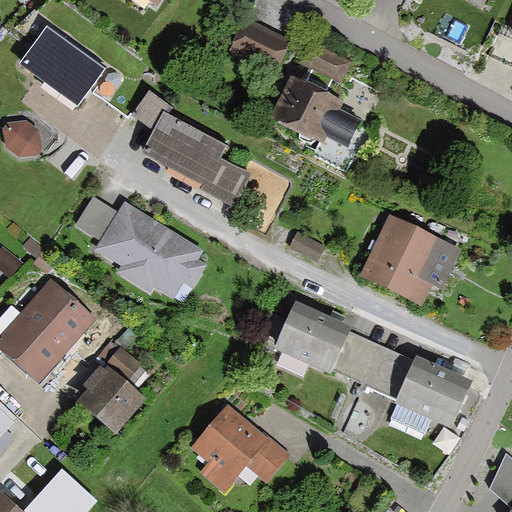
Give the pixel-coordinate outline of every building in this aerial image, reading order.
[(464,0),(482,9),(486,0),(464,0)] [(232,51),(274,71),(290,37),(247,18),(232,51)] [(511,28),(496,21),(481,51),(511,66),(511,28)] [(14,64),(73,113),(104,75),(45,27),(14,64)] [(271,117),(319,142),(313,154),(348,172),(372,125),(340,109),(343,100),(326,92),(333,79),(341,83),(352,61),(311,41),(300,63),(313,70),(305,82),(291,75),(271,117)] [(193,191),(226,211),(246,179),(212,159),(223,141),(145,94),(131,117),(156,132),(143,154),(196,186),(193,191)] [(0,148),(16,160),(32,158),(41,147),(37,134),(23,124),(7,124),(0,131),(0,148)] [(186,265),(191,256),(122,213),(117,221),(92,205),(78,227),(98,240),(93,249),(119,266),(115,273),(146,293),(151,284),(169,295),(177,283),(188,289),(198,273),(186,265)] [(359,274),(422,305),(432,284),(443,289),(463,249),(389,213),(359,274)] [(284,249),(310,267),(322,249),(296,231),(284,249)] [(13,249),(0,263),(0,268),(15,281),(30,264),(13,249)] [(23,314),(9,301),(0,311),(0,349),(34,380),(86,322),(47,287),(23,314)] [(334,369),(364,383),(381,347),(350,332),(352,327),(296,301),(273,349),(331,376),(334,369)] [(381,347),(364,383),(398,399),(397,403),(450,428),(473,380),(418,355),(415,363),(381,347)] [(74,407),(104,435),(134,403),(122,392),(136,376),(116,357),(100,373),(92,366),(71,387),(83,398),(74,407)] [(247,467),(267,484),(292,454),(264,430),(262,432),(229,404),(192,447),(208,461),(199,472),(224,494),(247,467)] [(0,439),(10,430),(0,420),(0,439)] [(511,507),(511,458),(506,453),(491,488),(511,507)] [(0,511),(20,511),(0,494),(0,511)]
